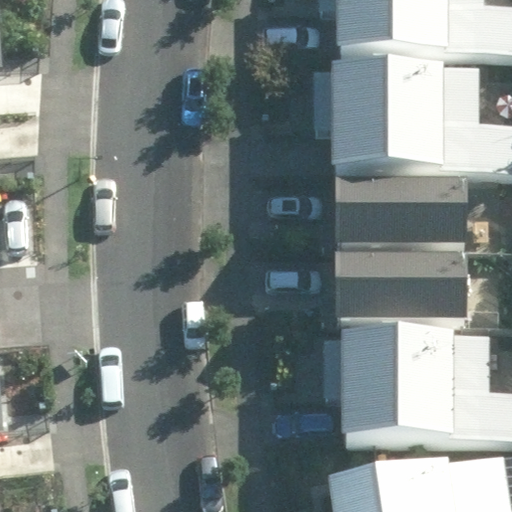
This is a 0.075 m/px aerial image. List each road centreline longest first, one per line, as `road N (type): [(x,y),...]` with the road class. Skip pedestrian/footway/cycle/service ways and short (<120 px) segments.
road 1 (residential): [(147,301),(171,0)]
road 2 (residential): [(175,511),(147,301)]
road 3 (residential): [(0,311),(147,301)]
